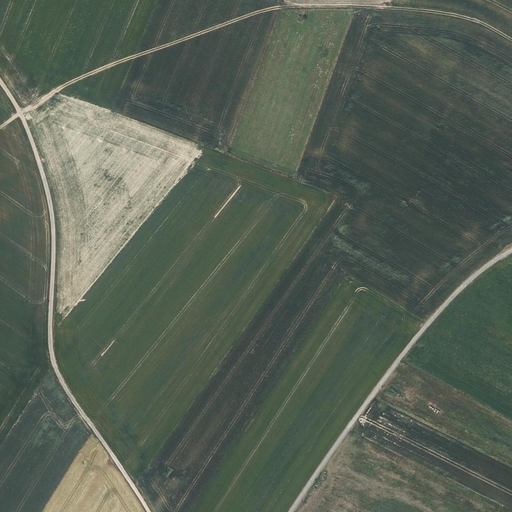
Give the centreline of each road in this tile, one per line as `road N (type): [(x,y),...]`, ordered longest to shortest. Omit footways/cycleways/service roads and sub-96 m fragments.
road 1 (track): [(0,124),(108,61),(277,7),(419,8),(511,38)]
road 2 (track): [(0,81),(33,150),(52,222),(53,368),(148,511)]
road 3 (unclassified): [(289,511),(350,417),(427,322),(486,263),(511,250)]
